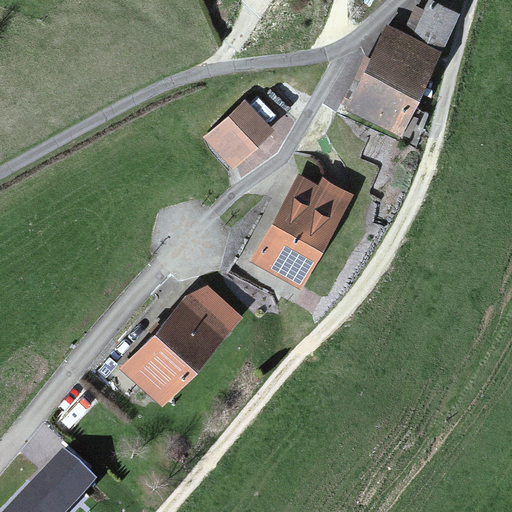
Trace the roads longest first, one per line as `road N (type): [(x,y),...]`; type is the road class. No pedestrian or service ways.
road 1 (track): [(480,0),(430,181),(392,256),(171,511)]
road 2 (residential): [(346,40),(333,80),(290,147),(148,285),(0,459)]
road 3 (residential): [(346,40),(165,85),(0,176)]
